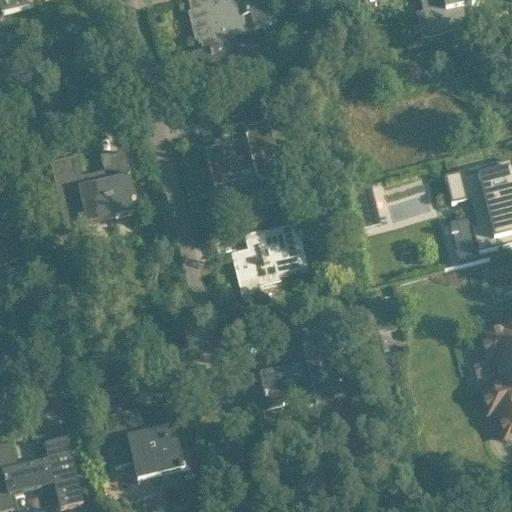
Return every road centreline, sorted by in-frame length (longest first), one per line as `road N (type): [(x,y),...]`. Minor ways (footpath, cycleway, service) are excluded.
road 1 (residential): [(201,365),(147,118)]
road 2 (residential): [(0,412),(201,365)]
road 3 (residential): [(235,511),(201,365)]
road 4 (residential): [(0,145),(147,118)]
road 5 (residential): [(147,118),(121,0)]
